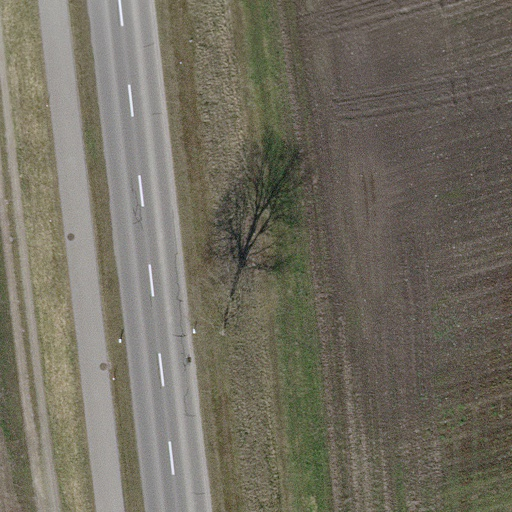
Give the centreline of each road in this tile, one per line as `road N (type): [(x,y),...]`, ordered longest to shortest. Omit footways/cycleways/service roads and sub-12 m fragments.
road 1 (track): [(308,511),(244,0)]
road 2 (secondary): [(183,511),(125,0)]
road 3 (track): [(0,80),(53,511)]
